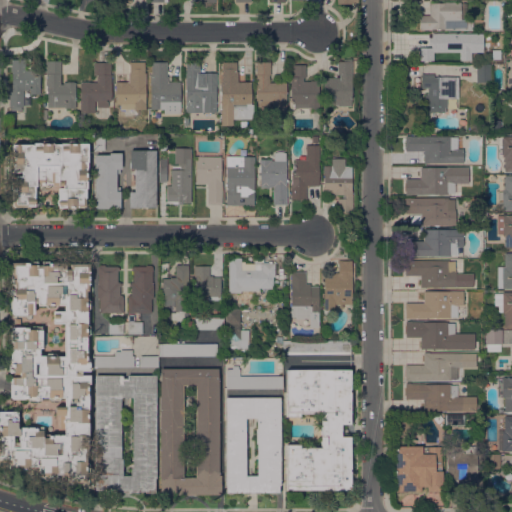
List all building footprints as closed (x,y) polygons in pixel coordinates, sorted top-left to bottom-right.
[(444,30),(444,28),(431,28),(431,29),(420,29),(420,15),(429,15),(429,2),(444,2),(444,1),(461,1),(461,3),(466,3),(466,19),(472,19),(473,30),(444,30)] [(470,33),(470,60),(460,60),(460,51),(433,51),(433,60),(418,60),(418,47),(431,47),(431,33),(470,33)] [(337,105),(337,104),(323,104),(323,77),(339,77),(339,74),(337,74),(337,61),(343,61),(343,58),(351,58),(351,106),(337,105)] [(9,87),(12,87),(12,71),(10,71),(10,66),(11,66),(11,59),(25,59),(25,69),(40,70),(40,93),(30,93),(30,89),(27,89),(27,90),(23,90),(23,95),(27,95),(27,106),(22,106),(22,110),(14,110),(15,106),(8,106),(9,87)] [(60,84),(63,84),(63,81),(75,81),(75,108),(64,107),(47,106),(47,85),(45,85),(45,80),(46,80),(47,74),(45,74),(46,60),(60,60),(60,84)] [(145,109),(119,109),(119,104),(115,104),(115,81),(128,81),(128,73),(129,73),(129,61),(144,61),(144,72),(145,72),(145,109)] [(180,113),(163,113),(163,109),(150,109),(150,74),(151,74),(151,62),(166,61),(166,75),(167,75),(167,81),(180,81),(180,113)] [(220,71),(222,71),(222,61),(236,61),(236,70),(238,70),(238,81),(251,81),(251,103),(247,103),(247,110),(246,110),(246,119),(231,119),(231,110),(229,110),(229,109),(220,109),(220,71)] [(286,111),(271,111),(271,100),(269,100),(269,106),(258,106),(258,100),(256,100),(256,61),(270,61),(270,74),(269,74),(269,82),(286,82),(286,111)] [(80,82),(81,82),(81,81),(89,81),(89,82),(97,82),(97,75),(93,75),(93,62),(110,62),(110,74),(111,74),(111,101),(108,101),(108,107),(97,107),(96,101),(94,101),(94,112),(80,112),(80,82)] [(185,62),(200,62),(200,73),(216,72),(216,112),(185,112),(185,101),(185,62)] [(294,102),(290,102),(290,64),(305,64),(305,77),(302,77),(302,81),(319,81),(318,107),(294,107),(294,102)] [(475,64),(490,64),(490,82),(476,82),(475,64)] [(424,92),(427,92),(427,88),(421,88),(421,74),(433,74),(433,76),(457,76),(457,98),(456,98),(456,108),(446,108),(446,107),(444,107),(444,112),(424,112),(424,92)] [(95,149),(95,135),(104,135),(104,149),(95,149)] [(451,135),(451,136),(457,136),(457,148),(463,148),(463,163),(423,163),(423,151),(405,151),(405,135),(451,135)] [(511,135),(511,171),(504,171),(504,168),(503,168),(503,164),(504,164),(504,161),(503,161),(503,157),(502,157),(502,155),(497,155),(497,137),(502,137),(502,135),(511,135)] [(68,143),(69,140),(77,140),(78,143),(87,143),(87,168),(89,168),(89,180),(85,180),(85,201),(88,201),(88,206),(77,206),(75,208),(67,208),(66,208),(57,207),(57,187),(60,187),(60,185),(52,185),(51,183),(44,183),(44,185),(40,185),(40,182),(36,182),(36,186),(34,186),(34,206),(27,205),(27,207),(14,207),(12,205),(12,189),(11,189),(11,175),(16,175),(16,172),(12,172),(13,151),(12,151),(12,144),(32,144),(32,145),(33,145),(33,142),(41,142),(42,140),(51,140),(52,142),(68,143)] [(305,144),(319,144),(318,185),(306,185),(306,199),(301,199),(301,200),(294,200),(294,199),(290,199),(290,185),(291,185),(291,171),(294,171),(294,159),(305,159),(305,144)] [(182,202),(182,204),(177,204),(177,200),(166,200),(166,185),(171,185),(171,169),(179,169),(179,166),(178,166),(178,163),(174,163),(174,147),(191,148),(191,202),(182,202)] [(155,207),(128,207),(129,191),(134,191),(134,168),(129,168),(130,150),(155,150),(155,207)] [(285,160),(285,178),(287,178),(287,181),(285,181),(285,184),(286,184),(286,204),(273,204),(273,186),(269,186),(269,188),(266,188),(266,186),(262,186),(262,188),(260,188),(260,163),(259,163),(259,158),(271,158),(271,160),(274,160),(274,152),(275,152),(278,151),(280,151),(283,151),(285,152),(285,160)] [(121,168),(116,168),(116,191),(120,191),(120,208),(94,208),(94,197),(93,197),(93,192),(94,192),(94,190),(93,190),(93,186),(94,186),(94,154),(109,154),(109,152),(121,152),(121,168)] [(221,181),(221,204),(207,204),(207,183),(195,183),(196,156),(221,156),(221,181)] [(254,204),(251,204),(251,206),(245,206),(245,204),(226,204),(226,185),(224,185),(224,183),(226,183),(226,156),(254,156),(254,204)] [(332,165),(332,166),(351,165),(352,212),(337,212),(337,198),(341,198),(341,194),(323,194),(323,191),(322,191),(322,186),(323,186),(323,174),(322,165),(332,165)] [(468,167),(468,183),(454,183),(454,192),(447,192),(447,194),(405,194),(405,178),(420,178),(420,167),(468,167)] [(511,210),(502,210),(502,189),(503,189),(503,185),(504,185),(504,182),(503,182),(503,178),(504,178),(504,175),(511,175),(511,210)] [(448,197),(448,199),(454,199),(454,209),(455,209),(455,225),(420,225),(420,213),(405,213),(405,197),(448,197)] [(511,248),(504,248),(504,235),(502,235),(502,234),(496,233),(496,215),(502,215),(502,214),(511,214),(511,248)] [(463,229),(463,246),(457,246),(457,254),(450,254),(450,256),(406,255),(407,240),(423,240),(423,228),(463,229)] [(502,287),(496,287),(496,266),(504,266),(504,252),(511,252),(511,288),(502,288),(502,287)] [(274,276),(272,276),(272,288),(259,288),(259,290),(240,290),(240,293),(229,293),(229,292),(228,292),(228,257),(241,257),(241,261),(244,261),(244,263),(263,263),(263,262),(267,262),(267,263),(268,263),(268,261),(271,261),(271,263),(274,263),(274,276)] [(9,382),(11,382),(11,375),(13,375),(13,371),(8,370),(8,365),(11,365),(11,360),(9,359),(9,351),(11,350),(11,340),(9,340),(9,327),(11,325),(28,326),(28,324),(40,324),(40,328),(41,328),(41,330),(45,330),(45,343),(41,343),(41,346),(38,346),(38,353),(45,354),(46,351),(54,351),(55,353),(55,354),(62,354),(63,322),(51,321),(52,309),(63,309),(63,303),(55,303),(55,304),(54,306),(46,306),(45,304),(45,303),(43,303),(43,304),(36,304),(37,302),(33,301),(33,312),(25,312),(25,313),(12,313),(10,311),(10,294),(9,294),(9,288),(13,288),(13,283),(11,283),(11,275),(11,261),(29,261),(29,259),(36,259),(36,263),(41,263),(41,259),(47,259),(47,261),(65,261),(65,268),(69,268),(69,262),(88,262),(88,281),(87,281),(87,288),(85,288),(85,296),(86,296),(86,297),(87,297),(89,299),(88,306),(87,308),(85,307),(85,323),(87,323),(89,324),(88,332),(87,333),(85,333),(85,350),(86,350),(88,352),(88,360),(89,360),(89,369),(81,369),(81,373),(89,373),(88,382),(87,382),(87,447),(86,447),(86,461),(88,462),(88,470),(86,471),(85,471),(85,481),(66,481),(66,479),(61,479),(61,475),(54,476),(52,477),(45,478),(43,476),(43,475),(35,475),(35,468),(27,468),(26,470),(18,470),(17,467),(8,467),(8,461),(0,461),(0,409),(16,409),(17,426),(18,427),(20,425),(41,425),(41,432),(48,432),(48,433),(63,433),(63,426),(59,426),(59,414),(54,414),(54,405),(63,405),(63,396),(58,396),(58,397),(57,398),(49,398),(49,397),(49,395),(40,395),(40,398),(27,398),(27,397),(11,397),(9,395),(9,382)] [(323,272),(338,272),(338,260),(351,260),(351,304),(334,304),(334,309),(323,309),(323,272)] [(448,261),(455,261),(455,271),(456,271),(456,273),(472,273),(472,286),(426,286),(426,287),(420,287),(420,275),(404,275),(404,260),(448,260),(448,261)] [(99,298),(98,298),(97,298),(97,283),(98,283),(98,270),(97,270),(97,267),(98,267),(98,266),(99,266),(99,265),(105,264),(105,266),(117,266),(117,267),(118,267),(119,270),(117,270),(117,282),(119,282),(119,283),(121,283),(121,286),(119,286),(119,295),(122,295),(122,296),(123,296),(123,312),(121,312),(121,313),(117,313),(117,312),(99,312),(99,298)] [(133,312),(133,313),(129,313),(129,312),(127,312),(127,296),(128,296),(128,294),(130,294),(131,286),(129,286),(129,283),(130,283),(130,282),(132,282),(133,270),(131,270),(131,267),(133,267),(133,266),(145,266),(145,264),(151,265),(151,266),(152,266),(152,267),(153,267),(153,270),(152,270),(152,284),(153,284),(153,297),(152,297),(152,298),(151,298),(151,312),(133,312)] [(162,278),(169,278),(169,277),(175,277),(175,265),(188,265),(188,310),(174,310),(174,305),(162,305),(162,278)] [(209,265),(209,275),(212,275),(212,277),(220,277),(220,280),(222,280),(222,284),(220,284),(220,310),(211,310),(211,299),(205,299),(205,309),(194,309),(194,294),(195,294),(195,276),(194,276),(194,265),(209,265)] [(290,271),(305,271),(305,283),(310,283),(310,286),(318,285),(319,326),(309,326),(309,318),(296,318),(296,316),(291,316),(290,271)] [(423,302),(423,290),(463,290),(463,305),(457,305),(457,316),(450,316),(450,318),(404,318),(404,302),(423,302)] [(511,292),(511,327),(504,327),(504,313),(502,313),(502,311),(498,311),(498,305),(494,305),(494,293),(502,293),(502,292),(511,292)] [(239,308),(240,329),(248,329),(248,339),(247,339),(247,347),(236,347),(236,348),(230,348),(230,344),(226,344),(226,339),(225,339),(225,308),(239,308)] [(223,316),(223,329),(191,329),(191,316),(223,316)] [(123,334),(108,334),(108,321),(122,321),(123,334)] [(142,321),(142,334),(127,333),(127,321),(142,321)] [(447,321),(447,323),(454,323),(454,333),(474,333),(474,349),(420,348),(420,337),(405,337),(405,321),(447,321)] [(485,330),(501,330),(501,343),(500,343),(500,351),(486,351),(486,344),(485,344),(485,330)] [(282,351),(275,352),(275,340),(282,340),(350,340),(350,353),(282,354),(282,351)] [(216,343),(216,355),(158,355),(158,343),(216,343)] [(92,366),(92,355),(114,355),(114,351),(120,351),(120,349),(131,349),(131,355),(133,355),(133,366),(92,366)] [(475,353),(475,367),(457,366),(457,378),(451,378),(451,380),(404,380),(404,364),(423,364),(423,352),(429,352),(475,353)] [(157,355),(157,366),(140,366),(140,355),(157,355)] [(160,494),(160,368),(218,368),(219,475),(221,475),(221,494),(160,494)] [(226,368),(239,368),(239,375),(282,375),(282,388),(226,388),(226,368)] [(350,369),(350,424),(341,424),(341,436),(350,436),(350,488),(345,488),(345,490),(291,490),(291,488),(286,488),(286,444),(300,444),(300,447),(321,447),(320,413),(299,413),(299,416),(286,416),(286,369),(350,369)] [(94,490),(94,375),(122,375),(122,378),(127,378),(127,375),(156,375),(156,478),(155,478),(155,492),(145,492),(145,491),(139,491),(139,494),(94,490)] [(497,377),(511,377),(511,411),(504,411),(504,398),(502,398),(502,396),(497,396),(497,377)] [(410,383),(450,384),(457,384),(457,396),(475,396),(475,411),(423,410),(423,399),(405,399),(405,383),(410,383)] [(226,493),(226,485),(225,485),(224,397),(280,397),(280,485),(279,485),(279,492),(226,493)] [(444,425),(444,414),(464,414),(464,425),(444,425)] [(511,416),(511,450),(497,450),(497,430),(504,430),(504,416),(511,416)] [(394,446),(442,446),(442,456),(440,456),(440,471),(442,471),(442,491),(426,491),(426,487),(420,487),(420,491),(395,491),(394,446)] [(446,479),(446,447),(461,447),(461,446),(478,446),(477,477),(482,477),(482,492),(467,492),(467,479),(446,479)] [(499,469),(484,469),(484,454),(499,454),(499,469)]
